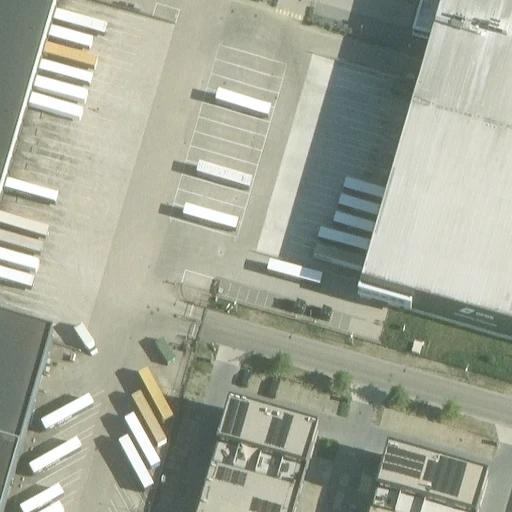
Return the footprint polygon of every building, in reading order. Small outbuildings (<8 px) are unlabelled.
[(0,0),(0,511),(3,511),(52,343),(0,328),(0,200),(58,0),(0,0)] [(315,0),(309,23),(388,46),(400,0),(315,0)] [(359,298),(358,301),(403,314),(403,315),(410,317),(411,313),(496,337),(511,341),(511,12),(469,0),(424,0),(413,42),(431,47),(359,298)] [(228,410),(216,451),(239,458),(251,417),(228,410)] [(251,417),(239,458),(254,462),(261,464),(272,423),(251,417)] [(272,423),(261,464),(283,470),(294,429),(272,423)] [(294,429),(283,470),(306,477),(317,436),(294,429)] [(216,451),(209,474),(248,485),(254,462),(239,458),(216,451)] [(386,456),(375,497),(400,504),(412,463),(386,456)] [(254,462),(248,485),(299,500),(306,477),(283,470),(261,464),(254,462)] [(412,463),(400,504),(425,511),(437,470),(412,463)] [(437,470),(425,511),(427,511),(451,511),(461,477),(437,470)] [(209,474),(203,497),(241,508),(248,485),(209,474)] [(461,477),(451,511),(478,511),(487,485),(461,477)] [(248,485),(241,508),(253,511),(295,511),(299,500),(248,485)] [(203,497),(198,511),(239,511),(241,508),(203,497)] [(375,497),(370,511),(427,511),(425,511),(400,504),(375,497)]
